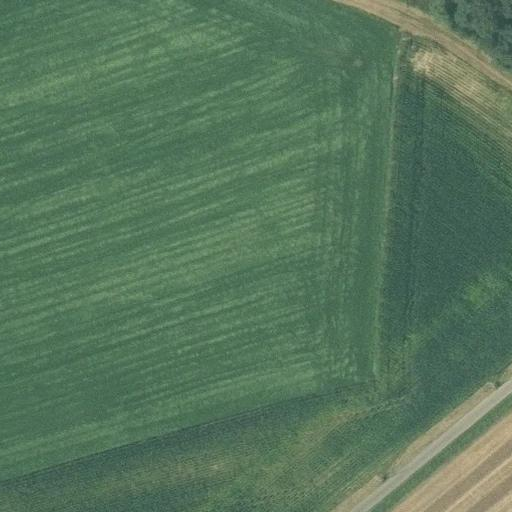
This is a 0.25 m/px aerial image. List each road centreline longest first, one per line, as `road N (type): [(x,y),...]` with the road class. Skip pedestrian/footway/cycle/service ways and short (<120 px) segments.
road 1 (unclassified): [(511,384),(360,511)]
road 2 (track): [(365,0),(433,26),(511,85)]
